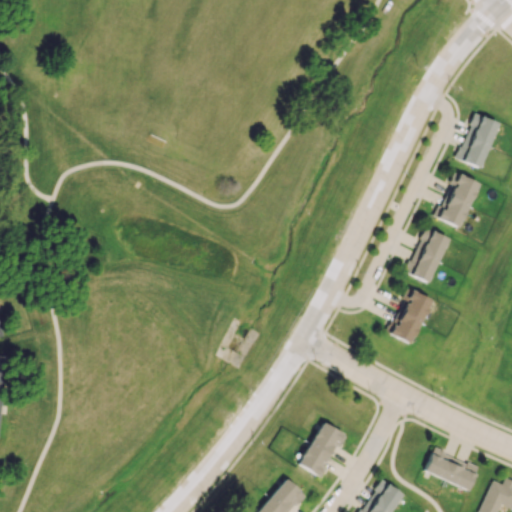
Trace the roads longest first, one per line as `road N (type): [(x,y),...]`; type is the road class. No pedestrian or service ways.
road 1 (tertiary): [(301,339),(424,98),(493,7)]
road 2 (residential): [(325,294),(359,298),(446,117),(424,98)]
road 3 (residential): [(301,339),(511,449)]
road 4 (tertiary): [(168,511),(243,428),(301,339)]
road 5 (residential): [(328,511),(399,394)]
